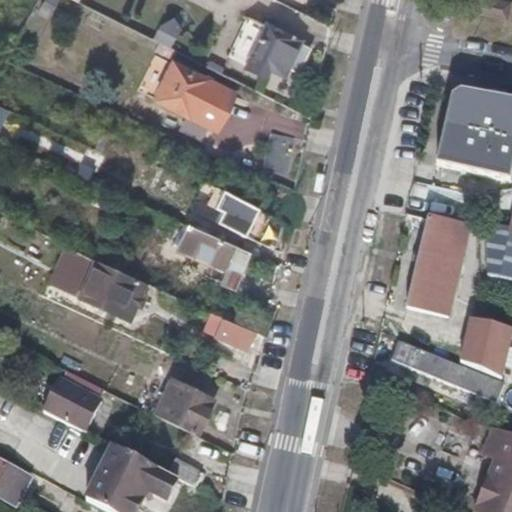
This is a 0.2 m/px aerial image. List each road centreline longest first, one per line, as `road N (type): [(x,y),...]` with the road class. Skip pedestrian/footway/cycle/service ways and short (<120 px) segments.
road 1 (secondary): [(383,41),(282,511)]
road 2 (residential): [(383,41),(511,68)]
